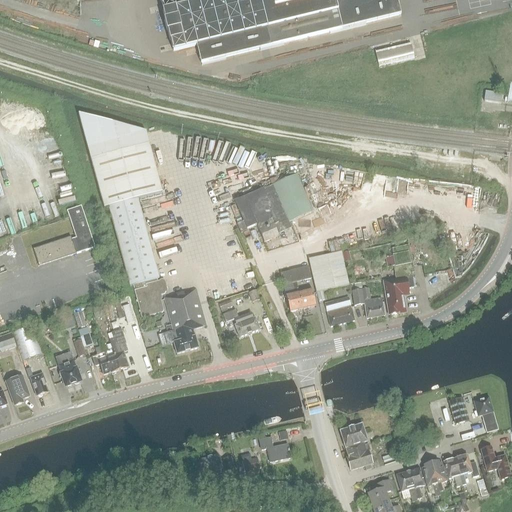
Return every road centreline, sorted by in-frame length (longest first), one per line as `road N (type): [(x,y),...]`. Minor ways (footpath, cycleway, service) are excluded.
road 1 (track): [(511,186),(484,164),(247,127),(0,61)]
road 2 (secondary): [(0,437),(301,353)]
road 3 (secondary): [(301,353),(434,320),(490,274),(511,227)]
road 4 (track): [(155,476),(105,481),(8,511)]
road 5 (residential): [(336,481),(473,444)]
road 6 (tertiary): [(336,481),(301,353)]
